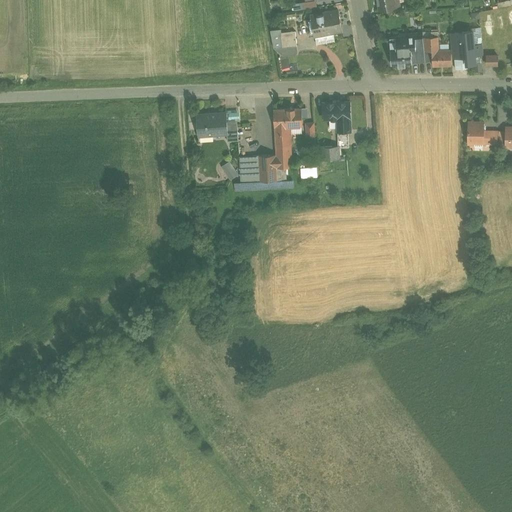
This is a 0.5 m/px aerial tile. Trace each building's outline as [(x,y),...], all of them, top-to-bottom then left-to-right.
[(377,0),(379,11),(396,8),(396,7),(400,6),(400,2),(398,2),(397,0),(377,0)] [(510,0),(497,3),(498,9),(511,6),(510,0)] [(339,10),(311,15),(315,35),(316,35),(315,33),(333,30),(333,32),(342,30),(339,10)] [(296,31),(275,33),(275,29),(271,30),(274,48),(297,46),(296,31)] [(438,31),(431,31),(431,36),(424,37),(425,50),(425,51),(432,50),(432,62),(433,66),(452,65),(451,49),(439,50),(438,31)] [(472,32),(452,33),(454,57),(466,56),(467,64),(475,63),(474,54),(484,54),(483,45),(482,45),(482,47),(482,45),(473,45),(472,32)] [(409,36),(390,37),(391,48),(390,48),(392,65),(412,63),(411,51),(417,51),(424,50),(423,35),(422,35),(422,40),(412,40),(411,37),(413,37),(413,35),(409,35),(409,36)] [(424,50),(417,51),(418,63),(425,62),(424,50)] [(432,62),(432,50),(425,51),(425,50),(424,50),(425,62),(432,62)] [(477,56),(478,65),(474,65),(475,72),(483,71),(481,56),(477,56)] [(497,56),(486,56),(486,65),(498,65),(497,56)] [(350,101),(323,102),(324,118),(332,118),(332,119),(337,119),(338,131),(351,130),(350,101)] [(307,107),(274,109),(275,127),(290,126),(303,125),(302,116),(307,116),(307,107)] [(226,112),(197,115),(199,137),(200,137),(200,134),(216,133),(216,135),(227,134),(227,125),(226,112)] [(484,122),(474,122),(473,120),(471,122),(468,122),(468,143),(475,143),(475,146),(483,146),(483,144),(484,131),(484,122)] [(314,122),(306,123),(307,137),(309,137),(309,146),(316,146),(314,122)] [(236,125),(227,125),(227,134),(227,142),(238,141),(236,125)] [(276,154),(241,156),(242,182),(284,180),(284,167),(292,167),(290,126),(275,127),(276,154)] [(498,131),(484,131),(483,144),(497,144),(497,133),(498,133),(498,131)] [(339,145),(318,146),(319,160),(340,158),(339,145)] [(238,174),(230,161),(222,166),(230,179),(238,174)]
